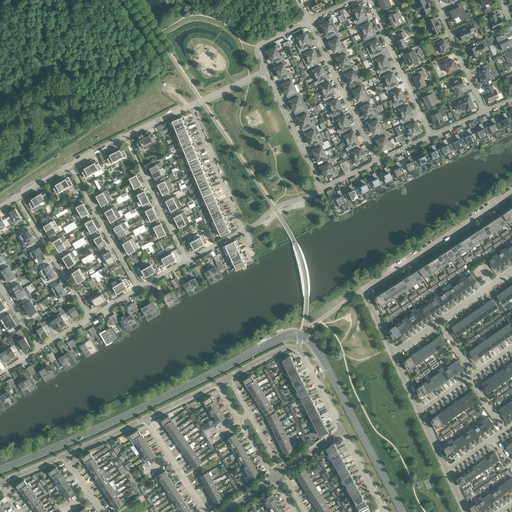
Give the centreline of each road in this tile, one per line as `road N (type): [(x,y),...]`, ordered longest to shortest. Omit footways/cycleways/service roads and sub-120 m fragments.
road 1 (residential): [(392,353),(363,288),(511,191)]
road 2 (residential): [(227,377),(293,347),(342,432)]
road 3 (residential): [(378,162),(309,22)]
road 4 (residential): [(433,138),(367,0)]
road 5 (residential): [(138,291),(69,166)]
road 6 (residential): [(89,319),(15,198)]
road 7 (residential): [(187,263),(125,136)]
road 8 (residential): [(244,230),(191,107)]
road 9 (residential): [(320,190),(265,72)]
road 10 (residential): [(485,114),(434,0)]
